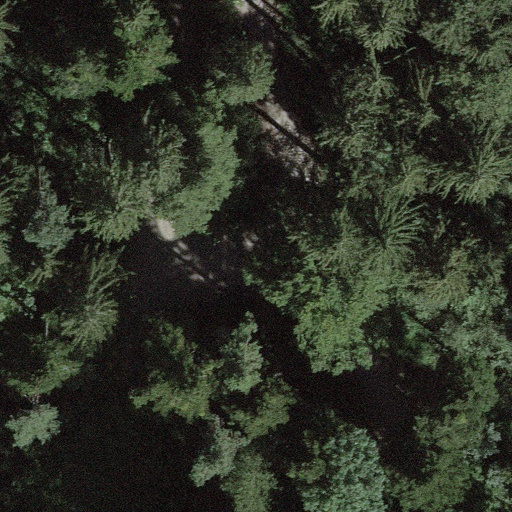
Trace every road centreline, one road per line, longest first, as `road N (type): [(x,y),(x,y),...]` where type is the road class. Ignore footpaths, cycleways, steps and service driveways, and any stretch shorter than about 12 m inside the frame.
road 1 (track): [(160,0),(137,73),(146,207),(232,273),(331,304)]
road 2 (track): [(331,304),(258,34),(256,0)]
road 3 (track): [(448,511),(331,304)]
